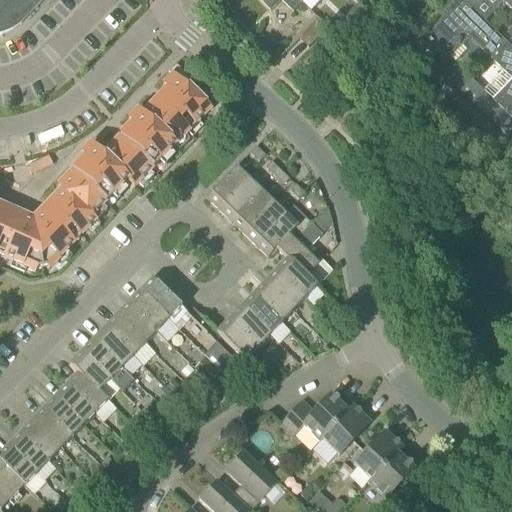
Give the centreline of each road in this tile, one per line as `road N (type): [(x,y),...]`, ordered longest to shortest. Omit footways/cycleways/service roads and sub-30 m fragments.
road 1 (residential): [(372,343),(353,232),(321,156),(163,11)]
road 2 (residential): [(148,511),(235,412),(372,343)]
road 3 (residential): [(0,390),(179,208)]
road 4 (residential): [(0,130),(39,123),(76,101),(163,11)]
road 5 (residential): [(511,464),(415,399),(372,343)]
